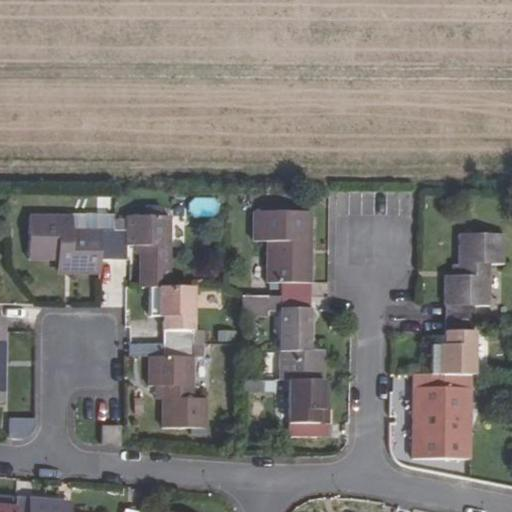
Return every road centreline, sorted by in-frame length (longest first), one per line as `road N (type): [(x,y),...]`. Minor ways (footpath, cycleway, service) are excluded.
road 1 (residential): [(371,245),(364,478)]
road 2 (residential): [(54,466),(275,481)]
road 3 (residential): [(364,478),(511,511)]
road 4 (residential): [(54,466),(58,392),(79,349)]
